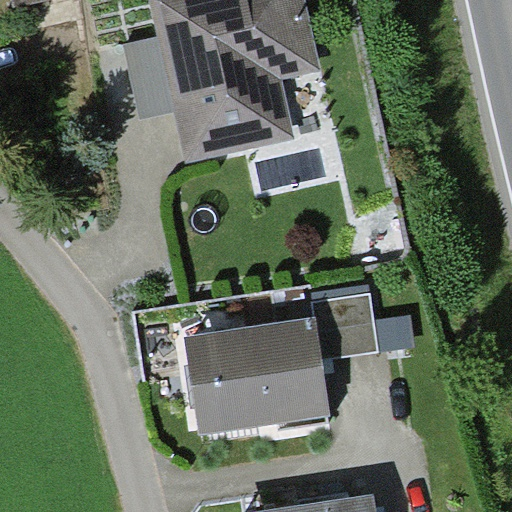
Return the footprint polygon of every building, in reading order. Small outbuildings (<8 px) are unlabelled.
[(14,0),(17,11),(64,0),(14,0)] [(306,0),(150,0),(160,40),(124,48),(141,121),(176,113),(189,169),(298,144),(284,84),(323,75),(306,0)] [(315,323),(185,342),(200,444),(333,424),(324,363),(380,355),(376,323),(371,296),(313,305),(315,323)] [(412,318),(376,323),(380,355),(416,351),(412,318)] [(374,511),(374,503),(318,511),(374,511)]
